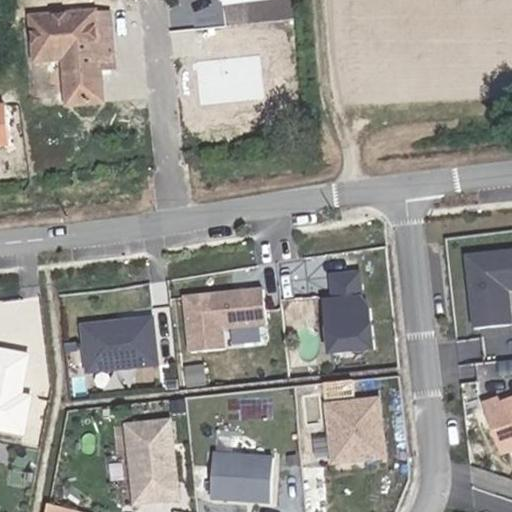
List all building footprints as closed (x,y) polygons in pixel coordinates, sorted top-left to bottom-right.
[(98,103),(95,57),(89,12),(25,18),(27,36),(30,61),(58,59),(63,106),(87,104),(98,103)] [(102,12),(89,12),(95,57),(106,56),(102,12)] [(511,252),(468,258),(475,331),(511,326),(511,310),(510,292),(511,291),(511,252)] [(358,275),(330,278),(333,303),(324,304),(329,356),(374,352),(369,311),(361,300),(358,275)] [(263,292),(184,300),(190,355),(224,351),(222,331),(267,326),(263,292)] [(81,327),(87,374),(158,366),(152,319),(81,327)] [(0,429),(22,434),(28,402),(19,400),(26,362),(0,356),(0,429)] [(387,460),(381,401),(328,407),(334,465),(387,460)] [(185,418),(183,403),(169,404),(170,419),(185,418)] [(485,415),(502,465),(511,461),(511,417),(505,420),(503,414),(501,409),(485,415)] [(505,420),(511,417),(511,411),(503,414),(505,420)] [(177,483),(171,423),(127,428),(135,506),(164,503),(163,485),(177,483)] [(271,505),(273,461),(213,457),(211,501),(271,505)] [(178,502),(177,483),(163,485),(164,503),(178,502)]
